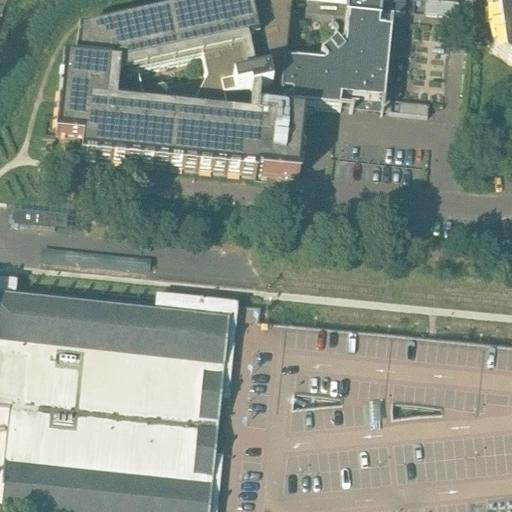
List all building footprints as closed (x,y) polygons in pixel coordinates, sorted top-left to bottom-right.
[(59,105),(55,140),(83,143),(81,161),(255,179),(255,176),(266,177),(274,178),(298,181),(304,124),(304,123),(304,120),(296,119),(297,110),(281,109),(281,99),(285,65),(290,0),(244,0),(199,10),(79,35),(75,68),(62,66),(59,97),(59,105)] [(292,0),(347,5),(345,21),(347,21),(344,52),(342,54),(335,46),(321,59),(326,65),(322,68),(288,65),(285,99),(281,99),(281,109),(297,110),(340,114),(340,112),(339,112),(341,102),(381,107),(381,110),(383,110),(383,105),(386,80),(391,81),(395,36),(390,36),(391,24),(381,24),(381,23),(380,23),(381,14),(404,16),(405,3),(382,1),(381,0),(292,0)] [(511,0),(490,0),(484,9),(484,23),(485,23),(491,27),(492,53),(511,68),(511,0)] [(426,4),(425,17),(457,19),(458,7),(426,4)] [(56,232),(58,217),(21,213),(20,213),(20,214),(18,214),(17,214),(16,215),(15,216),(14,217),(13,219),(13,221),(13,223),(14,224),(15,225),(15,226),(16,227),(17,227),(18,228),(19,228),(20,228),(56,232)] [(21,415),(34,416),(217,434),(228,322),(0,300),(0,363),(21,366),(21,415)] [(209,511),(217,434),(34,416),(25,511),(209,511)]
